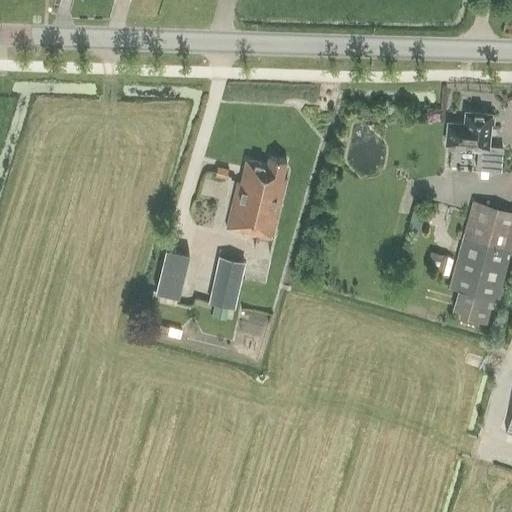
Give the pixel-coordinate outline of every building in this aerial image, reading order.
[(488,146),(491,114),(466,112),(465,124),(448,122),(446,143),(448,147),(451,149),(459,150),(462,148),(465,145),(479,146),(477,169),(501,171),(503,147),(488,146)] [(283,177),(286,160),(269,156),(267,164),(246,159),(242,178),(238,177),(226,228),(257,236),(258,233),(273,236),(287,178),(283,177)] [(229,169),(217,166),(215,176),(227,179),(229,169)] [(497,300),(511,244),(511,210),(511,211),(474,200),(451,288),(465,292),(459,316),(486,324),(491,308),(486,306),(489,298),(497,300)] [(176,305),(189,253),(166,248),(156,291),(155,300),(176,305)] [(235,307),(245,261),(218,255),(208,302),(215,303),(212,316),(226,319),(227,314),(231,316),(233,307),(235,307)] [(148,321),(152,301),(144,300),(140,319),(148,321)] [(180,328),(158,323),(156,331),(178,336),(180,328)]
